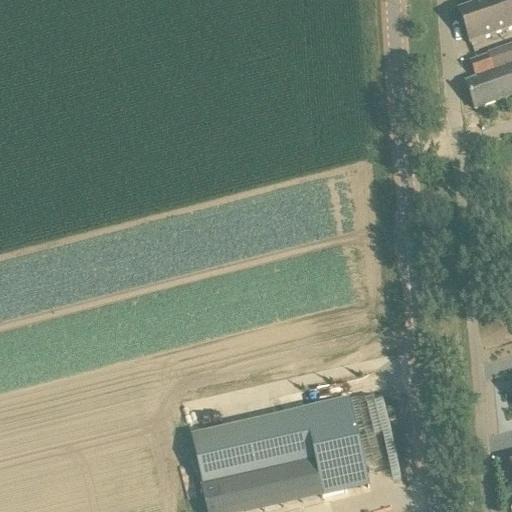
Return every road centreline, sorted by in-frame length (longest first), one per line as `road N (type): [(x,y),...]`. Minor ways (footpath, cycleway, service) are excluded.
road 1 (tertiary): [(444,511),(398,0)]
road 2 (residential): [(495,511),(450,6)]
